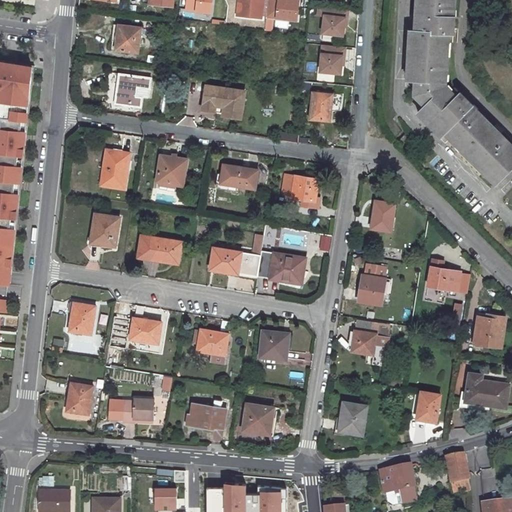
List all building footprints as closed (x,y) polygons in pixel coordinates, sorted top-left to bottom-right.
[(187,0),(187,10),(212,13),(212,0),(187,0)] [(239,0),(237,16),(262,19),(264,0),(239,0)] [(269,0),(267,18),(297,21),(299,1),(290,0),(269,0)] [(411,31),(407,80),(416,80),(414,95),(426,106),(418,113),(436,130),(438,128),(444,134),(445,132),(497,183),(511,167),(511,145),(460,94),(457,98),(445,86),(448,34),(454,34),(455,0),(417,0),(415,32),(411,31)] [(345,8),(319,6),(318,15),(325,16),(323,33),(344,35),(344,27),(345,17),(344,17),(345,8)] [(119,25),(116,50),(139,53),(142,28),(119,25)] [(341,47),(323,45),(320,72),(341,74),(342,65),(343,56),(340,56),(341,47)] [(32,67),(0,61),(0,283),(8,285),(32,67)] [(110,73),(109,85),(118,86),(119,74),(110,73)] [(143,98),(137,97),(138,87),(150,89),(151,78),(125,75),(123,89),(117,88),(116,104),(142,107),(143,98)] [(224,114),(223,116),(242,119),(246,92),(206,86),(204,104),(224,107),(224,114)] [(325,91),(325,94),(333,95),(331,108),(334,109),(336,92),(325,91)] [(313,93),(311,119),(330,121),(331,108),(333,95),(325,94),(313,93)] [(204,104),(203,111),(224,114),(224,107),(204,104)] [(280,132),(279,141),(297,143),(298,134),(280,132)] [(108,149),(105,168),(108,169),(106,186),(125,189),(131,153),(108,149)] [(161,156),(157,182),(161,182),(160,189),(176,192),(178,185),(184,186),(188,160),(161,156)] [(224,165),(221,183),(256,190),(259,170),(224,165)] [(303,198),(303,203),(302,206),(319,209),(320,199),(317,199),(319,180),(296,176),(295,176),(285,175),(282,194),(303,198)] [(376,202),(372,228),(392,231),(396,204),(376,202)] [(228,206),(227,213),(242,216),(243,209),(228,206)] [(96,214),(92,242),(116,246),(120,217),(96,214)] [(262,251),(264,235),(257,234),(254,254),(261,255),(262,251)] [(151,256),(151,258),(160,259),(159,261),(173,263),(173,259),(180,261),(182,242),(142,235),(140,254),(151,256)] [(330,251),(331,236),(321,235),(319,250),(330,251)] [(258,276),(261,255),(254,254),(242,252),(214,248),(211,266),(218,267),(217,271),(230,273),(230,272),(258,276)] [(270,278),(270,279),(303,284),(307,258),(262,251),(261,255),(258,276),(270,278)] [(431,266),(428,286),(458,291),(461,272),(431,266)] [(365,275),(361,301),(382,304),(386,279),(365,275)] [(460,313),(461,304),(454,303),(452,312),(460,313)] [(72,312),(70,331),(92,334),(96,306),(75,304),(74,312),(72,312)] [(479,316),(476,334),(484,335),(483,344),(502,347),(507,317),(497,315),(496,319),(488,317),(479,316)] [(134,318),(131,339),(158,344),(161,322),(147,320),(134,318)] [(196,334),(194,342),(199,343),(198,350),(213,353),(212,360),(224,363),(229,335),(220,333),(220,332),(201,328),(201,331),(201,334),(196,334)] [(289,339),(283,338),(284,333),(263,330),(260,357),(287,360),(289,339)] [(357,343),(356,351),(374,354),(377,334),(355,330),(354,342),(357,343)] [(476,334),(475,343),(483,344),(484,335),(476,334)] [(109,347),(120,348),(121,338),(110,337),(109,347)] [(52,339),(51,352),(62,353),(64,340),(52,339)] [(470,373),(466,402),(476,403),(476,401),(483,402),(483,404),(507,408),(511,384),(483,380),(484,375),(470,373)] [(163,376),(160,390),(170,392),(173,378),(163,376)] [(70,391),(67,410),(89,413),(93,386),(73,382),(72,392),(70,391)] [(427,419),(426,422),(437,424),(441,395),(422,391),(418,417),(427,419)] [(125,400),(124,421),(134,422),(134,418),(154,419),(155,399),(135,398),(135,401),(125,400)] [(188,415),(187,425),(215,429),(215,428),(224,429),(227,409),(221,408),(222,401),(215,400),(214,406),(193,403),(192,415),(188,415)] [(344,402),(340,431),(363,435),(368,406),(344,402)] [(247,403),(243,430),(268,434),(270,419),(273,419),(274,407),(247,403)] [(464,454),(434,460),(432,463),(433,466),(447,463),(451,483),(452,483),(469,480),(464,454)] [(410,464),(380,471),(384,493),(399,490),(402,503),(418,500),(410,464)] [(469,480),(452,483),(455,494),(471,491),(469,480)] [(246,511),(246,483),(224,483),(224,511),(246,511)] [(176,487),(154,487),(155,510),(177,510),(176,487)] [(40,489),(40,510),(70,511),(71,490),(40,489)] [(280,511),(281,491),(261,491),(260,511),(280,511)] [(120,511),(121,500),(96,499),(96,511),(120,511)] [(511,511),(511,501),(500,502),(500,505),(484,507),(484,511),(511,511)]
